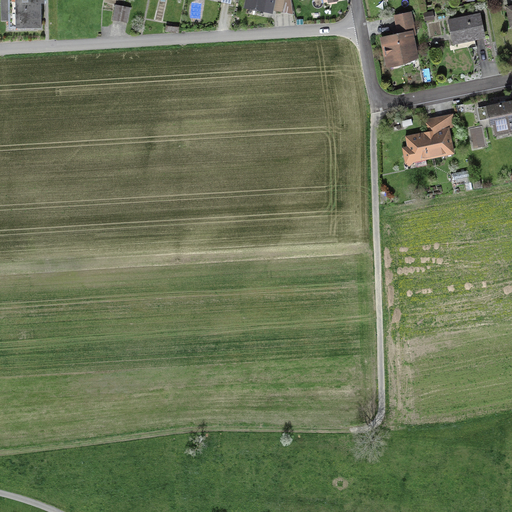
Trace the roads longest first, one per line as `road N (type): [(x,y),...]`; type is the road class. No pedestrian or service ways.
road 1 (track): [(380,97),(373,134),(382,405),(376,423),(349,430),(200,429),(0,453)]
road 2 (residential): [(0,49),(361,26)]
road 3 (residential): [(361,26),(372,83),(385,100),(511,80)]
